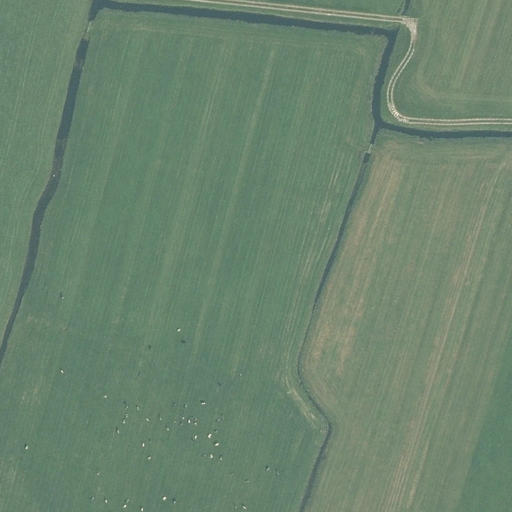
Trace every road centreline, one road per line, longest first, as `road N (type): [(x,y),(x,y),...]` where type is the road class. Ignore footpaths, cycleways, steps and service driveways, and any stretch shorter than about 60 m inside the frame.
road 1 (track): [(511,123),(410,121),(393,110),(391,84),(414,43),(406,22),(200,0)]
road 2 (track): [(391,511),(499,172),(511,158)]
